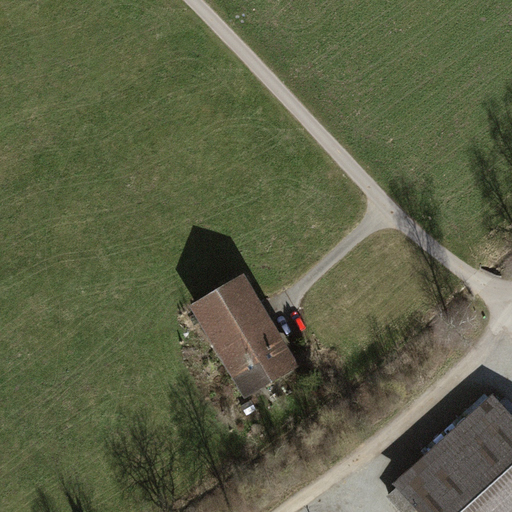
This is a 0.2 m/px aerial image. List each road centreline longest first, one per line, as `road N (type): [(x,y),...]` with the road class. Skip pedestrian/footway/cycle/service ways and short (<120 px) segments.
road 1 (track): [(506,300),(391,212),(190,0)]
road 2 (track): [(278,511),(507,318)]
